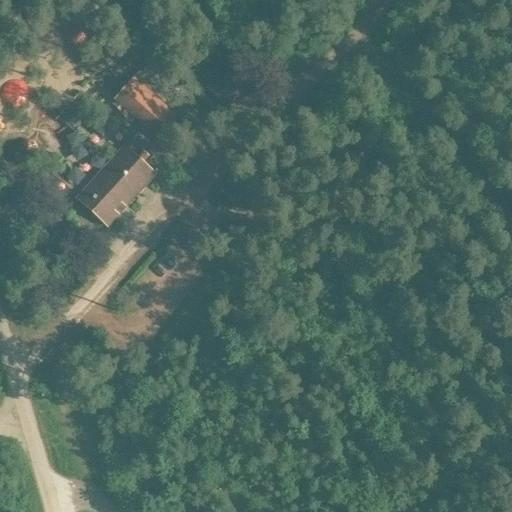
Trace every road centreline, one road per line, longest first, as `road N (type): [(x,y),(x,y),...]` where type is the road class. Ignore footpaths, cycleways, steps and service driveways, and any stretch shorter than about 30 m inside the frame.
road 1 (track): [(182,193),(333,59),(384,0)]
road 2 (unclassified): [(52,511),(0,327)]
